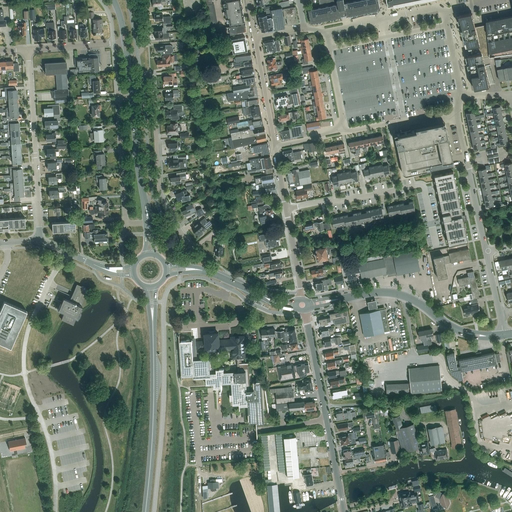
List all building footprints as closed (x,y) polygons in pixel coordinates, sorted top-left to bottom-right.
[(152,0),(153,6),(158,5),(158,8),(160,9),(161,9),(162,8),(162,2),(165,2),(165,0),(152,0)] [(230,25),(245,22),(245,21),(244,16),(243,13),(244,13),(243,8),(242,8),(242,4),(241,0),(227,0),(225,0),(227,8),(225,9),(226,17),(228,17),(230,25)] [(311,22),(310,22),(310,23),(340,17),(341,17),(341,16),(346,15),(346,16),(347,16),(347,15),(350,15),(351,19),(350,19),(353,18),(358,17),(360,16),(364,15),(367,15),(370,14),(374,14),(378,14),(378,13),(379,11),(380,9),(380,8),(379,4),(379,3),(379,0),(318,0),(320,7),(308,10),(311,22)] [(264,14),(259,15),(260,25),(262,32),(268,31),(274,30),(275,30),(285,28),(284,20),(282,7),(270,10),(271,14),(267,15),(266,15),(264,15),(264,14)] [(288,25),(298,23),(295,7),(283,9),(285,18),(286,18),(288,25)] [(459,15),(461,24),(465,40),(477,37),(475,27),(473,21),(474,21),(472,13),(471,13),(459,15)] [(167,23),(172,23),(171,16),(163,17),(163,14),(154,15),(154,16),(154,18),(155,19),(155,21),(163,21),(163,23),(167,23)] [(477,37),(465,40),(468,48),(470,47),(471,55),(481,53),(482,62),(484,61),(484,57),(488,57),(489,56),(511,51),(511,15),(501,18),(486,21),(486,25),(475,27),(477,37)] [(57,27),(58,30),(59,30),(59,38),(66,38),(65,29),(64,23),(67,23),(66,17),(64,17),(64,21),(61,22),(61,27),(57,27)] [(92,20),(93,28),(93,32),(101,31),(101,23),(102,23),(102,19),(92,20)] [(54,22),(46,23),(47,28),(48,28),(48,31),(49,39),(55,39),(55,30),(54,30),(54,22)] [(67,30),(69,30),(70,38),(76,37),(76,29),(75,29),(75,23),(67,23),(67,30)] [(162,28),(155,28),(155,33),(156,33),(156,34),(166,33),(166,30),(167,30),(170,29),(170,28),(167,28),(166,24),(167,24),(167,23),(163,23),(163,28),(162,28)] [(230,35),(247,32),(246,27),(245,23),(231,26),(225,27),(225,30),(229,29),(230,35)] [(43,29),(40,29),(33,29),(34,40),(38,40),(40,40),(41,39),(41,37),(44,37),(43,29)] [(231,38),(234,53),(248,51),(245,37),(239,38),(238,36),(231,38)] [(303,47),(310,46),(309,39),(303,40),(302,39),(299,40),(299,43),(302,42),(303,47)] [(273,40),(265,41),(266,46),(267,46),(268,51),(267,51),(269,52),(272,52),(277,51),(278,52),(280,51),(278,41),(274,41),(273,40)] [(171,47),(171,45),(160,46),(160,47),(156,47),(156,52),(161,52),(161,54),(172,54),(172,53),(173,52),(173,51),(173,48),(173,47),(172,47),(171,47)] [(302,55),(304,54),(311,53),(310,46),(303,47),(301,48),(302,55)] [(311,53),(304,54),(305,59),(303,60),(304,65),(309,64),(308,60),(312,59),(311,53)] [(470,55),(467,56),(469,65),(472,78),(474,89),(476,88),(489,86),(490,85),(487,73),(485,66),(485,65),(483,66),(482,62),(481,53),(471,55),(470,55)] [(236,62),(252,60),(252,58),(251,54),(250,54),(242,55),(235,56),(236,58),(236,62)] [(99,71),(98,58),(98,57),(95,58),(94,55),(85,55),(86,59),(82,59),(82,58),(75,58),(76,66),(76,69),(79,68),(79,72),(88,71),(88,69),(90,69),(90,71),(99,71)] [(157,61),(157,67),(163,67),(171,67),(170,63),(174,62),(174,61),(177,61),(177,55),(170,56),(170,55),(163,56),(163,61),(157,61)] [(268,60),(269,71),(274,70),(274,71),(277,70),(277,65),(282,65),(281,61),(276,62),(275,58),(272,59),(272,60),(268,60)] [(245,67),(253,65),(252,60),(236,62),(234,62),(235,68),(245,66),(245,67)] [(12,61),(5,61),(5,62),(6,70),(13,70),(14,70),(14,71),(18,71),(18,64),(13,64),(13,65),(12,65),(12,61)] [(57,89),(57,91),(65,90),(64,77),(66,77),(66,73),(66,62),(45,64),(45,69),(46,74),(56,74),(57,89)] [(511,78),(511,66),(497,70),(499,81),(511,78)] [(310,71),(309,68),(309,67),(303,68),(304,74),(308,73),(309,79),(312,78),(312,79),(319,77),(317,71),(312,72),(311,71),(310,71)] [(238,78),(254,76),(253,69),(241,71),(242,75),(239,75),(239,76),(237,76),(238,78)] [(164,77),(164,83),(169,83),(169,84),(173,84),(173,85),(177,85),(177,79),(174,79),(174,74),(169,74),(169,76),(164,77)] [(279,74),(270,76),(272,85),(281,84),(290,82),(289,78),(283,79),(282,74),(279,74)] [(90,85),(93,85),(93,93),(100,92),(99,80),(96,81),(95,76),(89,76),(90,85)] [(319,77),(312,79),(312,82),(310,82),(310,86),(320,84),(319,77)] [(256,83),(232,87),(233,92),(227,93),(228,101),(246,98),(246,99),(258,97),(256,83)] [(13,87),(4,88),(4,91),(5,91),(6,97),(2,97),(2,99),(6,99),(6,98),(17,97),(16,91),(14,91),(13,87)] [(300,104),(297,89),(290,90),(291,97),(288,97),(288,95),(276,98),(277,103),(277,104),(276,104),(276,106),(277,107),(277,108),(282,107),(282,108),(286,107),(285,106),(288,106),(288,105),(293,104),(293,105),(300,104)] [(65,90),(57,91),(54,91),(55,103),(68,102),(68,90),(65,90)] [(179,92),(178,92),(178,90),(173,90),(173,93),(165,94),(166,100),(170,99),(170,102),(171,103),(173,103),(174,102),(173,99),(174,99),(174,96),(179,96),(179,92)] [(321,91),(314,92),(315,96),(312,97),(313,99),(316,99),(322,97),(321,91)] [(314,106),(317,105),(324,104),(322,97),(316,99),(316,102),(313,102),(314,106)] [(246,107),(249,106),(259,105),(258,98),(244,100),(246,107)] [(91,106),(92,117),(99,116),(99,111),(101,110),(100,105),(94,105),(93,100),(88,101),(88,106),(91,106)] [(491,105),(492,108),(493,108),(494,113),(486,114),(486,117),(494,115),(494,114),(502,112),(501,106),(499,107),(499,103),(491,104),(491,105)] [(54,118),(60,118),(60,115),(59,105),(48,105),(48,109),(44,109),(45,116),(53,115),(54,115),(54,118)] [(172,120),(178,120),(178,119),(179,118),(178,113),(183,112),(182,105),(173,106),(174,106),(174,110),(166,110),(167,118),(172,117),(172,120)] [(246,108),(242,108),(244,116),(247,115),(251,115),(252,114),(261,113),(259,105),(246,108)] [(325,111),(318,112),(319,118),(316,118),(317,121),(321,120),(320,118),(326,117),(325,111)] [(298,118),(297,112),(278,115),(279,118),(278,118),(279,121),(280,122),(284,121),(287,121),(287,120),(290,120),(290,117),(293,117),(293,119),(298,118)] [(495,118),(491,119),(491,122),(495,121),(495,120),(503,119),(502,112),(494,114),(494,115),(495,118)] [(262,118),(253,120),(253,119),(248,121),(249,121),(249,125),(254,124),(254,127),(264,125),(262,118)] [(497,127),(496,126),(504,125),(503,119),(495,120),(495,121),(496,125),(492,126),(493,128),(497,127)] [(8,129),(4,130),(4,132),(7,132),(8,132),(8,131),(19,130),(19,123),(15,123),(15,120),(8,121),(8,124),(7,124),(8,129)] [(45,128),(49,128),(49,131),(58,130),(57,121),(54,121),(45,122),(45,128)] [(407,176),(414,174),(428,171),(453,166),(452,161),(453,161),(453,160),(453,159),(446,125),(446,124),(445,123),(444,123),(443,123),(439,124),(410,130),(410,129),(401,131),(401,133),(395,134),(403,173),(403,174),(404,174),(404,175),(405,175),(405,176),(406,176),(407,176)] [(179,126),(177,126),(177,124),(171,124),(171,126),(167,126),(168,134),(172,134),(172,135),(178,134),(178,132),(179,132),(181,131),(181,130),(181,128),(180,127),(179,126)] [(303,131),(302,125),(289,128),(289,129),(281,130),(282,135),(283,139),(284,140),(291,138),(294,137),(294,138),(304,136),(303,131)] [(504,125),(496,126),(497,127),(497,131),(493,132),(491,132),(492,134),(494,134),(498,133),(498,132),(505,131),(504,125)] [(94,142),(103,141),(102,130),(101,127),(93,127),(94,133),(90,134),(90,139),(94,139),(94,142)] [(238,129),(230,131),(234,148),(267,140),(264,127),(251,130),(250,129),(238,132),(238,129)] [(507,137),(505,131),(498,132),(498,133),(499,137),(495,138),(495,140),(499,140),(499,138),(507,137)] [(52,135),(46,135),(46,141),(47,141),(47,142),(51,142),(50,141),(56,141),(56,135),(59,135),(59,132),(55,132),(55,133),(52,133),(52,135)] [(5,143),(5,145),(8,145),(9,145),(8,144),(11,144),(20,143),(19,136),(11,137),(11,141),(8,141),(8,143),(5,143)] [(508,143),(507,137),(499,138),(499,140),(500,143),(496,144),(496,146),(501,145),(501,144),(508,143)] [(269,150),(270,150),(268,145),(268,146),(267,141),(253,145),(253,146),(250,146),(249,148),(250,152),(252,153),(254,153),(255,154),(260,152),(261,156),(270,154),(269,150)] [(57,156),(56,156),(56,152),(58,152),(58,149),(54,150),(54,149),(47,149),(47,153),(46,153),(46,157),(50,157),(50,159),(57,158),(57,156)] [(283,152),(285,163),(295,161),(294,160),(296,159),(296,160),(301,159),(301,158),(301,155),(301,151),(300,151),(300,152),(297,152),(295,152),(295,153),(293,153),(292,150),(283,152)] [(101,165),(105,165),(104,154),(101,154),(101,151),(95,151),(95,155),(96,155),(97,165),(96,165),(96,169),(101,169),(101,165)] [(272,167),(270,157),(261,159),(249,161),(250,163),(251,163),(251,164),(252,165),(252,166),(254,167),(256,167),(257,167),(257,168),(256,168),(257,170),(272,167)] [(57,162),(47,163),(48,170),(51,169),(51,170),(52,170),(52,169),(56,169),(56,165),(59,165),(59,162),(62,162),(62,159),(57,159),(57,162)] [(170,168),(179,167),(179,168),(184,167),(183,159),(180,159),(179,160),(174,160),(174,161),(170,161),(170,168)] [(511,163),(504,165),(504,164),(500,165),(501,167),(505,166),(505,170),(505,171),(511,169),(511,163)] [(384,176),(382,167),(382,165),(376,166),(378,175),(380,175),(381,177),(384,176)] [(382,167),(384,176),(390,175),(388,165),(382,167)] [(10,167),(10,173),(11,175),(11,177),(13,177),(13,176),(22,176),(21,169),(18,169),(18,166),(10,167)] [(378,175),(376,166),(370,168),(370,169),(372,179),(375,178),(375,176),(378,175)] [(490,170),(490,167),(486,168),(486,169),(478,170),(480,177),(487,175),(487,174),(486,170),(490,170)] [(372,179),(370,169),(364,170),(366,180),(372,179)] [(502,173),(506,172),(507,176),(507,177),(511,175),(511,169),(505,171),(505,170),(501,171),(502,173)] [(295,186),(312,183),(309,170),(299,172),(299,170),(287,172),(289,183),(295,182),(295,186)] [(181,179),(187,179),(186,172),(176,173),(177,177),(171,178),(172,184),(181,182),(181,179)] [(344,173),(346,182),(348,182),(349,183),(353,183),(351,173),(350,172),(344,173)] [(351,173),(353,183),(359,181),(357,172),(351,173)] [(453,172),(434,176),(435,180),(437,180),(437,182),(436,183),(437,190),(438,192),(439,200),(440,202),(441,209),(442,212),(443,219),(444,221),(445,228),(446,230),(447,238),(449,237),(449,239),(448,240),(449,244),(468,240),(467,236),(465,236),(465,234),(466,234),(465,226),(463,226),(463,224),(464,224),(464,221),(466,220),(465,215),(463,216),(463,215),(461,208),(460,208),(459,206),(460,205),(459,198),(458,198),(457,196),(458,196),(457,188),(455,188),(455,186),(456,186),(455,178),(453,179),(453,177),(454,176),(453,172)] [(346,182),(344,173),(338,174),(338,176),(340,185),(344,185),(344,183),(346,182)] [(480,177),(481,183),(489,181),(488,180),(488,176),(492,175),(491,173),(487,174),(487,175),(480,177)] [(49,177),(49,184),(57,184),(57,179),(62,179),(62,174),(56,174),(56,177),(49,177)] [(106,189),(105,178),(102,178),(102,175),(96,176),(96,182),(99,182),(100,189),(106,189)] [(263,185),(275,183),(273,175),(255,178),(256,185),(263,184),(263,185)] [(503,179),(507,179),(508,182),(508,183),(511,182),(511,175),(507,177),(507,176),(503,177),(503,179)] [(340,185),(338,176),(332,177),(334,187),(340,185)] [(489,181),(481,183),(482,189),(490,187),(490,186),(489,183),(493,182),(492,179),(488,180),(489,181)] [(263,186),(262,185),(258,186),(259,190),(266,189),(266,192),(276,190),(275,184),(265,186),(263,186)] [(305,190),(297,191),(296,191),(297,196),(296,196),(296,200),(301,199),(301,198),(308,197),(307,191),(313,190),(311,184),(304,185),(305,190)] [(490,188),(494,188),(494,185),(490,186),(490,187),(482,189),(483,195),(491,193),(491,192),(490,188)] [(50,191),(50,198),(59,197),(59,193),(64,192),(64,188),(58,188),(58,191),(50,191)] [(23,196),(23,189),(14,190),(12,190),(12,191),(11,191),(12,193),(14,193),(15,196),(14,196),(14,202),(20,201),(20,196),(23,196)] [(176,195),(178,201),(182,199),(182,200),(183,201),(186,199),(186,200),(191,199),(190,195),(187,196),(187,195),(188,195),(186,190),(176,195)] [(495,194),(495,192),(491,192),(491,193),(483,195),(484,201),(492,199),(492,198),(491,195),(495,194)] [(263,204),(263,200),(262,196),(257,197),(257,200),(251,202),(252,205),(252,208),(258,207),(257,205),(258,204),(263,204)] [(494,205),(493,201),(497,200),(496,198),(492,198),(492,199),(484,201),(486,207),(494,205)] [(95,208),(96,210),(107,209),(107,203),(103,204),(103,201),(98,201),(98,204),(98,207),(95,208)] [(406,205),(408,214),(415,213),(412,201),(409,202),(409,204),(406,205)] [(408,214),(406,205),(404,205),(404,203),(399,204),(401,214),(402,215),(408,214)] [(204,214),(202,209),(197,211),(193,204),(186,207),(187,210),(183,212),(185,217),(189,215),(190,216),(192,215),(192,214),(195,213),(196,214),(197,213),(199,216),(199,217),(204,214)] [(401,214),(399,204),(393,206),(395,215),(401,214)] [(272,209),(271,209),(271,208),(270,207),(269,206),(268,205),(267,205),(266,205),(265,205),(264,206),(259,207),(261,217),(260,217),(262,224),(275,221),(272,209)] [(395,215),(393,206),(387,207),(389,216),(395,215)] [(107,209),(96,210),(89,210),(89,211),(91,215),(94,213),(94,214),(99,213),(99,219),(104,218),(104,216),(108,216),(107,209)] [(216,209),(204,216),(206,219),(218,212),(216,209)] [(373,220),(372,220),(370,210),(366,211),(366,213),(364,214),(366,223),(373,221),(373,220)] [(357,213),(360,224),(366,223),(364,214),(362,214),(361,212),(357,213)] [(353,226),(360,224),(357,213),(353,214),(353,216),(351,217),(353,226)] [(346,227),(353,226),(351,217),(348,217),(348,215),(344,216),(346,225),(346,227)] [(344,216),(337,217),(339,227),(346,225),(344,216)] [(195,226),(192,228),(197,235),(198,235),(199,237),(203,234),(201,232),(205,229),(206,230),(213,225),(210,221),(208,222),(205,219),(200,223),(200,222),(198,224),(197,223),(194,225),(195,226)] [(317,222),(304,225),(303,225),(304,227),(304,231),(314,229),(314,227),(318,226),(319,231),(324,230),(323,222),(317,223),(317,222)] [(84,232),(85,238),(90,238),(90,237),(93,237),(94,242),(107,241),(107,234),(97,234),(97,230),(93,230),(93,232),(84,232)] [(274,247),(274,246),(279,245),(277,234),(272,235),(272,237),(269,237),(268,231),(258,233),(260,241),(268,240),(269,247),(271,247),(271,248),(274,247)] [(316,253),(315,254),(316,257),(317,258),(318,258),(319,262),(329,259),(328,255),(330,254),(330,253),(330,252),(331,252),(331,249),(334,248),(334,245),(316,250),(317,253),(316,253)] [(433,258),(438,279),(448,277),(445,264),(451,263),(470,259),(468,249),(449,254),(449,255),(443,257),(443,256),(433,258)] [(383,254),(358,260),(361,272),(362,279),(387,274),(397,272),(398,275),(420,270),(416,250),(383,257),(383,254)] [(270,254),(262,256),(263,262),(272,261),(270,254)] [(346,275),(347,275),(348,280),(357,278),(356,273),(361,272),(358,260),(354,261),(355,268),(345,270),(346,275)] [(323,269),(312,271),(313,277),(317,276),(317,277),(324,276),(323,270),(327,270),(326,267),(322,268),(323,269)] [(470,284),(472,294),(469,295),(470,300),(473,299),(473,300),(479,298),(473,272),(467,273),(468,277),(458,279),(458,280),(459,286),(470,284)] [(324,286),(327,285),(332,284),(331,279),(322,281),(322,282),(319,283),(319,281),(315,282),(316,287),(315,288),(315,290),(316,290),(317,291),(324,289),(324,286)] [(64,312),(61,319),(64,321),(73,325),(79,312),(79,310),(80,310),(82,306),(81,306),(89,289),(77,284),(69,300),(63,297),(61,303),(60,303),(57,309),(64,312)] [(376,297),(367,299),(369,307),(377,305),(376,297)] [(4,301),(0,309),(0,342),(10,347),(26,311),(4,301)] [(479,311),(478,305),(467,307),(467,308),(464,309),(465,316),(475,314),(475,312),(479,311)] [(380,310),(360,314),(364,336),(365,338),(370,337),(370,335),(384,332),(384,331),(389,330),(385,309),(380,310)] [(349,322),(347,310),(329,314),(330,317),(327,318),(319,319),(319,322),(319,323),(319,325),(320,325),(320,326),(325,325),(326,325),(327,325),(328,324),(327,321),(334,319),(335,325),(349,322)] [(278,338),(281,338),(296,335),(295,329),(288,330),(288,328),(286,329),(286,333),(284,333),(284,331),(278,332),(278,338)] [(333,328),(321,330),(321,332),(321,337),(329,336),(329,332),(334,331),(333,328)] [(428,345),(431,344),(430,340),(431,340),(430,336),(433,335),(432,329),(425,330),(428,345)] [(428,345),(425,330),(418,332),(420,341),(424,340),(425,345),(417,347),(418,352),(429,350),(428,345)] [(242,364),(241,358),(246,357),(244,336),(231,337),(231,340),(218,340),(218,333),(205,334),(205,341),(197,342),(197,346),(195,346),(195,345),(192,345),(191,340),(190,341),(189,339),(188,339),(187,339),(186,339),(186,340),(186,341),(179,341),(181,375),(180,375),(180,376),(180,377),(181,378),(182,378),(183,378),(183,377),(183,376),(193,376),(194,378),(205,377),(206,385),(213,384),(213,388),(221,388),(221,391),(222,391),(221,384),(231,383),(232,394),(230,394),(230,400),(232,400),(233,405),(239,405),(239,406),(248,406),(249,423),(257,422),(257,427),(258,427),(257,424),(265,424),(264,409),(268,409),(266,386),(262,386),(262,381),(253,382),(254,389),(250,389),(248,363),(242,364)] [(297,342),(296,335),(281,338),(282,342),(285,341),(285,340),(290,340),(290,343),(297,342)] [(336,344),(337,344),(339,344),(340,343),(341,343),(340,336),(330,338),(331,340),(324,341),(324,343),(323,343),(323,344),(323,346),(324,346),(324,347),(332,346),(331,343),(335,342),(336,344)] [(339,353),(338,350),(325,353),(326,355),(325,356),(325,358),(326,358),(326,359),(334,358),(334,354),(339,353)] [(459,360),(461,371),(462,371),(461,371),(497,363),(497,362),(501,361),(499,353),(495,354),(495,353),(481,355),(481,352),(476,353),(477,356),(459,360)] [(462,371),(461,371),(459,360),(456,360),(454,353),(447,355),(450,371),(451,374),(459,380),(463,379),(462,371)] [(342,363),(342,359),(327,362),(328,366),(327,366),(327,368),(328,368),(328,369),(336,368),(336,364),(342,363)] [(277,367),(280,381),(296,378),(294,372),(298,371),(299,377),(306,376),(305,373),(309,372),(310,372),(308,363),(297,365),(293,366),(293,364),(277,367)] [(336,371),(328,372),(329,378),(337,376),(336,374),(340,373),(341,377),(347,375),(345,368),(339,369),(340,370),(336,371)] [(410,376),(411,393),(442,390),(440,373),(410,376)] [(339,379),(330,381),(331,384),(330,384),(331,386),(331,387),(340,386),(339,382),(345,381),(344,378),(339,379)] [(297,387),(299,387),(299,390),(305,389),(305,392),(308,392),(309,391),(313,390),(312,385),(311,379),(306,380),(306,379),(303,380),(304,383),(296,384),(297,387)] [(387,396),(409,395),(409,383),(386,384),(387,396)] [(292,391),(291,387),(270,389),(270,393),(276,392),(277,403),(294,402),(293,391),(292,391)] [(340,389),(332,391),(333,394),(332,394),(333,394),(332,396),(332,397),(333,398),(342,397),(341,395),(347,394),(346,388),(340,389)] [(305,411),(316,409),(315,401),(304,402),(276,404),(277,411),(305,408),(305,411)] [(374,409),(365,411),(366,419),(375,417),(374,409)] [(456,409),(445,411),(446,416),(447,416),(451,444),(461,443),(458,424),(456,409)] [(343,411),(336,412),(337,416),(336,416),(337,420),(344,419),(348,418),(349,419),(352,419),(356,418),(355,412),(351,412),(350,410),(347,411),(347,413),(344,413),(343,411)] [(399,438),(403,452),(418,448),(417,443),(419,442),(413,424),(403,427),(399,415),(391,418),(398,439),(399,438)] [(482,423),(484,438),(491,439),(493,439),(494,437),(501,438),(502,438),(501,435),(499,434),(499,430),(499,427),(498,424),(499,421),(499,423),(500,418),(499,415),(496,415),(491,415),(488,415),(483,416),(482,423)] [(339,430),(349,429),(348,427),(353,426),(353,422),(338,425),(339,430)] [(441,426),(438,426),(429,428),(431,444),(435,443),(444,442),(444,438),(443,438),(441,427),(441,426)] [(356,432),(348,433),(348,435),(345,436),(340,437),(341,445),(350,443),(350,444),(355,443),(355,439),(357,438),(356,432)] [(296,437),(284,438),(288,478),(300,477),(296,437)] [(23,438),(8,441),(10,451),(25,448),(24,443),(26,443),(25,438),(23,438)] [(397,440),(390,441),(392,453),(400,452),(397,440)] [(419,444),(421,455),(429,453),(428,446),(428,443),(427,443),(427,442),(419,444)] [(378,445),(381,461),(387,460),(386,456),(389,456),(389,452),(385,452),(384,444),(383,444),(378,445)] [(378,445),(372,446),(375,462),(381,461),(378,445)] [(436,459),(448,458),(446,449),(436,450),(435,448),(430,449),(430,452),(435,451),(436,459)] [(365,455),(364,449),(351,451),(351,449),(343,450),(344,455),(343,454),(344,455),(343,456),(343,458),(344,458),(365,455)] [(353,463),(361,462),(360,458),(352,459),(352,460),(345,461),(346,463),(344,464),(345,467),(346,466),(346,467),(354,466),(353,463)] [(306,485),(313,484),(311,471),(311,469),(307,470),(308,474),(303,475),(304,478),(305,478),(306,485)] [(210,483),(209,483),(209,487),(211,487),(211,488),(211,490),(213,490),(214,490),(216,490),(216,488),(216,487),(217,487),(217,482),(216,482),(216,479),(214,479),(213,480),(212,479),(210,480),(210,482),(210,483)] [(418,480),(412,481),(413,486),(415,492),(420,490),(419,485),(418,480)] [(288,505),(295,504),(292,483),(284,484),(288,505)] [(278,511),(277,485),(267,486),(269,511),(278,511)] [(308,487),(301,489),(303,497),(309,496),(308,487)] [(438,491),(435,496),(440,499),(442,505),(444,506),(449,505),(450,503),(447,493),(443,494),(438,491),(438,490),(438,491)] [(409,492),(400,494),(401,501),(418,497),(417,493),(409,495),(409,492)] [(418,497),(401,501),(402,507),(411,505),(411,503),(419,501),(418,497)] [(317,499),(300,504),(302,510),(319,505),(317,499)]
